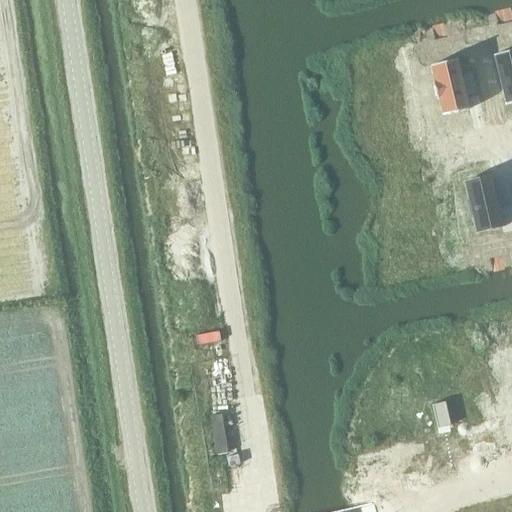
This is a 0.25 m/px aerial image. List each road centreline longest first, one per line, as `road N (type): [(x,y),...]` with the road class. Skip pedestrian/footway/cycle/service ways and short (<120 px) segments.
road 1 (unclassified): [(143,511),(65,0)]
road 2 (residential): [(186,0),(263,511)]
road 3 (residential): [(511,479),(373,511)]
